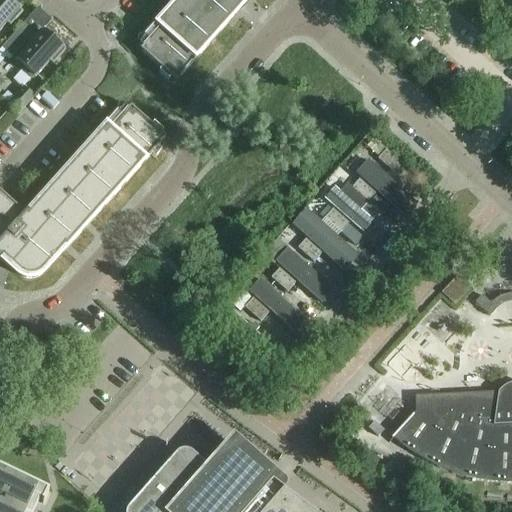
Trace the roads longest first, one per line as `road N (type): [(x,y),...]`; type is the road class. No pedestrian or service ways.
road 1 (residential): [(0,339),(13,324),(61,304),(93,272),(176,178),(213,103),(297,8)]
road 2 (residential): [(469,165),(287,360)]
road 3 (residential): [(297,8),(469,165)]
road 4 (residential): [(81,27),(97,43),(94,78),(2,181)]
road 5 (residential): [(511,100),(402,0)]
